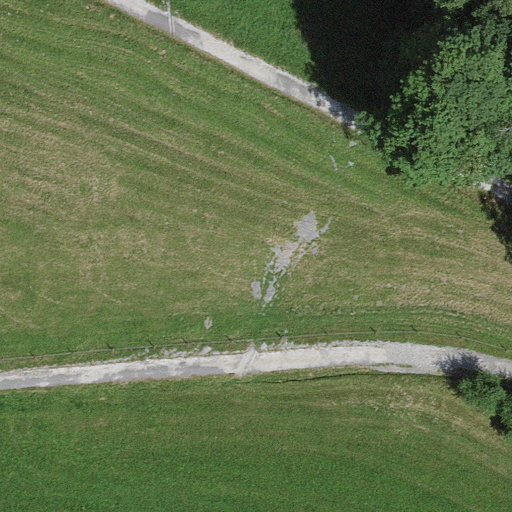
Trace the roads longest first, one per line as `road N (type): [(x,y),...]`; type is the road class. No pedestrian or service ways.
road 1 (track): [(0,380),(414,355),(511,372)]
road 2 (track): [(137,0),(511,191)]
